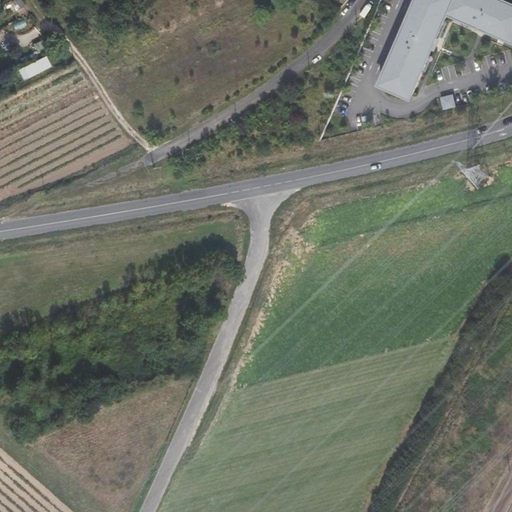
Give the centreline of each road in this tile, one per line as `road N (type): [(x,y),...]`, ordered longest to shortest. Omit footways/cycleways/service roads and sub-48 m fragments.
road 1 (unclassified): [(260,186),(255,259),(147,511)]
road 2 (unclassified): [(363,0),(333,41),(252,105),(153,157)]
road 3 (primary): [(0,231),(260,186)]
road 4 (primary): [(260,186),(511,125)]
road 5 (track): [(153,157),(36,0)]
road 6 (track): [(153,157),(0,222)]
